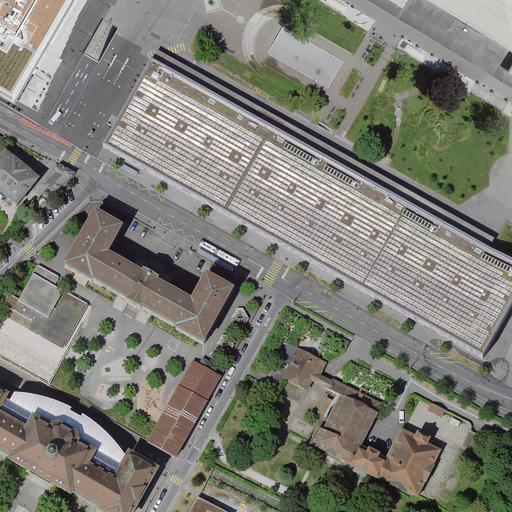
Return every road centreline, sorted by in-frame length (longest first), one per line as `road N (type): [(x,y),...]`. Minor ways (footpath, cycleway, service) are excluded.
road 1 (residential): [(287,282),(161,511)]
road 2 (tertiary): [(511,402),(287,282)]
road 3 (tertiary): [(287,282),(106,177)]
road 4 (residential): [(0,276),(106,177)]
road 5 (tertiary): [(106,177),(0,117)]
